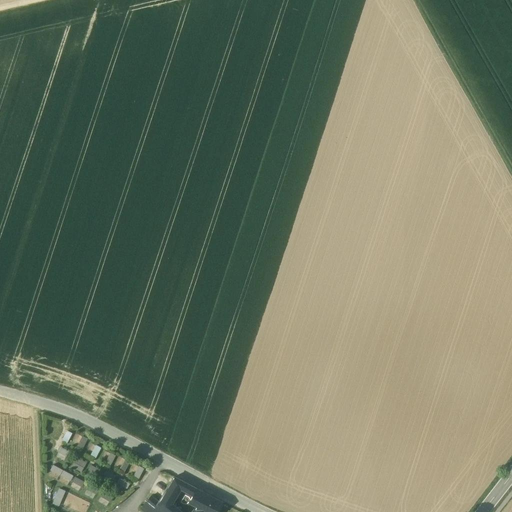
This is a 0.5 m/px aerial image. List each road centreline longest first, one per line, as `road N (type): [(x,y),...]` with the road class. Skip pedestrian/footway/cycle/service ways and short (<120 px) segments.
road 1 (residential): [(0,393),(80,418),(258,511)]
road 2 (track): [(511,163),(419,0)]
